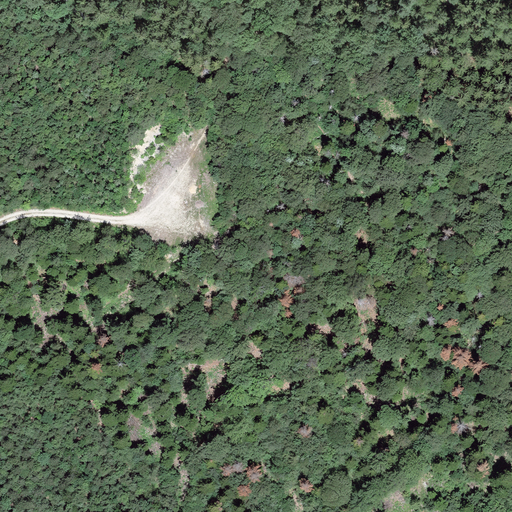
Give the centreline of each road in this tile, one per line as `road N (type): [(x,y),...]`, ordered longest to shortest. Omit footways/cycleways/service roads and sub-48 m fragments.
road 1 (track): [(207,129),(294,102),(417,225),(511,239)]
road 2 (track): [(0,222),(37,212),(134,217),(165,194),(207,129)]
road 3 (track): [(207,129),(221,28),(294,102)]
